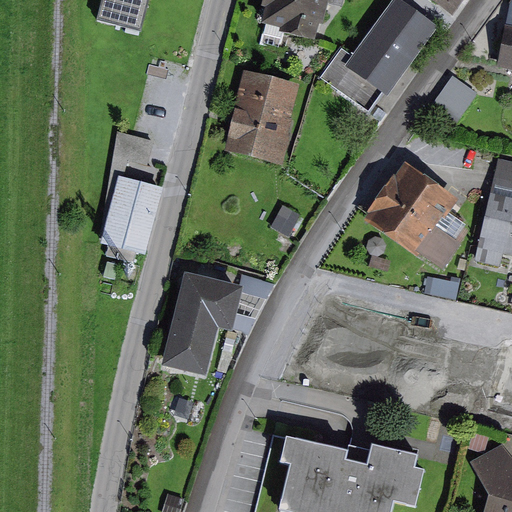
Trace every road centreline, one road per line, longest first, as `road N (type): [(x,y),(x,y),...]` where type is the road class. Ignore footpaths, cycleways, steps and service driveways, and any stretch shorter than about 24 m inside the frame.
road 1 (residential): [(491,0),(278,315),(202,511)]
road 2 (residential): [(228,0),(122,412),(107,511)]
